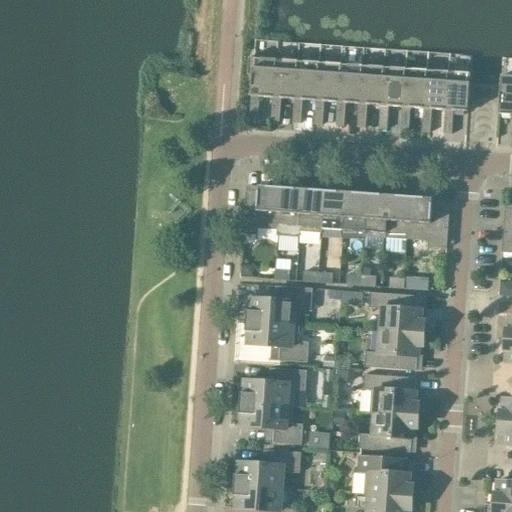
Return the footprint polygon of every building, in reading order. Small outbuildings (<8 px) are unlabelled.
[(273,99),(276,60),(249,58),(247,76),(252,77),(249,120),(257,121),(259,98),(272,99),(273,99)] [(295,100),(297,62),(276,60),(273,99),(272,99),(270,122),(279,122),(281,99),(294,100),(295,100)] [(316,102),(319,63),(297,62),(295,100),(294,100),(292,123),(300,124),(302,101),(315,102),(316,102)] [(338,104),(340,65),(319,63),(316,102),(315,102),(314,125),(322,126),(324,103),(337,103),(338,104)] [(359,105),(362,66),(340,65),(338,104),(337,103),(335,127),(344,127),(345,104),(358,105),(359,105)] [(381,107),(384,68),(362,66),(359,105),(358,105),(357,128),(365,129),(367,106),(380,107),(381,107)] [(402,108),(405,69),(384,68),(381,107),(380,107),(378,130),(387,130),(388,107),(402,108)] [(424,110),(427,71),(405,69),(402,108),(400,131),(408,132),(410,109),(423,110),(424,110)] [(445,111),(448,72),(427,71),(424,110),(423,110),(421,133),(430,133),(431,110),(445,111)] [(468,113),(471,74),(448,72),(445,111),(443,134),(451,135),(453,112),(468,113)] [(511,77),(500,76),(498,115),(511,116),(511,124),(511,139),(511,77)] [(278,231),(281,189),(258,187),(258,192),(246,192),(243,235),(256,236),(257,230),(278,231)] [(299,233),(302,190),(281,189),(278,231),(279,231),(279,226),(299,228),(298,233),(299,233)] [(321,234),(324,192),(302,190),(299,233),(321,234)] [(343,231),(345,193),(324,192),(321,234),(322,234),(322,229),(343,231)] [(364,237),(367,195),(345,193),(343,231),(363,232),(363,237),(364,237)] [(385,239),(388,196),(367,195),(364,237),(385,239)] [(407,240),(410,198),(388,196),(385,239),(407,240)] [(410,198),(407,240),(428,242),(427,248),(446,250),(449,206),(432,205),(432,200),(410,198)] [(511,210),(504,210),(501,254),(511,254),(511,210)] [(275,270),(274,281),(288,282),(289,271),(275,270)] [(317,284),(318,273),(303,272),(303,283),(317,284)] [(318,273),(317,284),(331,285),(332,274),(318,273)] [(360,287),(361,276),(346,275),(346,286),(360,287)] [(361,276),(360,287),(375,288),(375,277),(361,276)] [(403,290),(404,280),(390,278),(389,289),(403,290)] [(246,322),(298,326),(299,309),(311,310),(312,290),(284,287),(283,301),(250,299),(249,312),(247,312),(246,322)] [(380,332),(424,335),(425,322),(421,322),(422,311),(420,311),(421,297),(370,293),(368,308),(381,309),(380,332)] [(297,343),(298,326),(246,322),(245,332),(248,333),(247,345),(280,348),(279,362),(307,364),(309,343),(297,343)] [(423,347),(424,335),(380,332),(378,354),(365,353),(364,368),(416,371),(417,358),(418,358),(419,347),(423,347)] [(324,358),(324,367),(334,367),(335,358),(324,358)] [(240,404),(293,408),(294,391),(305,392),(307,372),(278,370),(277,384),(244,381),(243,394),(241,394),(240,404)] [(325,371),(324,383),(333,383),(333,372),(325,371)] [(336,374),(336,382),(349,383),(349,374),(336,374)] [(369,413),(418,417),(419,404),(415,404),(416,393),(415,393),(416,379),(364,375),(363,390),(371,391),(369,413)] [(323,397),(322,409),(331,409),(331,398),(323,397)] [(499,423),(511,423),(511,400),(503,400),(502,412),(500,412),(499,423)] [(291,425),(293,408),(240,404),(239,415),(242,415),(241,427),(274,430),(273,444),(301,446),(303,425),(291,425)] [(417,429),(418,417),(369,413),(369,414),(374,414),(372,436),(359,435),(358,450),(410,453),(411,440),(412,440),(413,429),(417,429)] [(334,414),(333,426),(343,427),(343,414),(334,414)] [(511,423),(499,423),(498,433),(501,433),(500,446),(511,446),(511,423)] [(234,486),(282,489),(283,473),(299,474),(301,454),(272,451),(271,465),(238,463),(237,476),(235,476),(234,486)] [(363,495),(412,499),(413,486),(409,486),(410,475),(409,475),(410,461),(358,457),(357,472),(365,473),(363,495)] [(328,480),(328,491),(336,492),(336,485),(332,480),(328,480)] [(493,505),(511,505),(511,482),(497,482),(496,494),(494,494),(493,505)] [(281,506),(282,489),(234,486),(234,496),(236,497),(235,509),(268,511),(296,511),(297,507),(281,506)] [(411,511),(412,499),(363,495),(363,496),(368,496),(366,511),(407,511),(411,511)]
